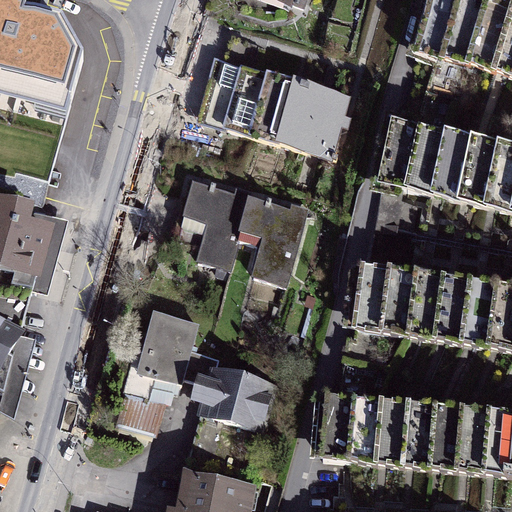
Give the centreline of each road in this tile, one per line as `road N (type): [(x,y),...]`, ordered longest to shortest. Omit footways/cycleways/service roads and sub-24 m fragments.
road 1 (tertiary): [(36,511),(182,0)]
road 2 (residential): [(287,511),(419,1)]
